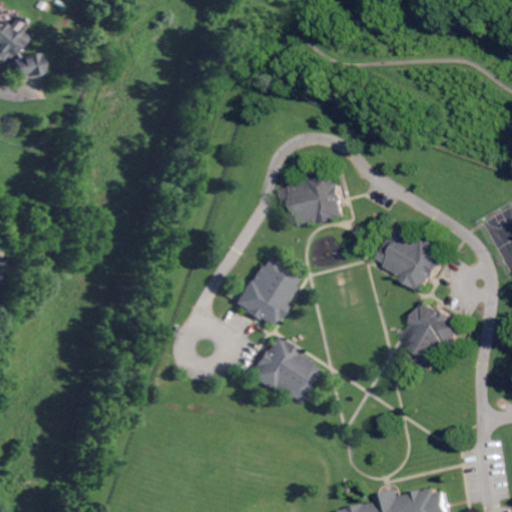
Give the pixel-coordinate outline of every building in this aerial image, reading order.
[(20,23),(14,32),(22,38),(16,46),(15,45),(12,47),(14,49),(16,52),(18,55),(32,52),(33,55),(34,54),(37,71),(36,71),(36,73),(20,76),(19,75),(11,77),(7,60),(12,59),(12,57),(11,55),(10,53),(9,52),(4,58),(1,56),(0,57),(0,11),(10,14),(9,15),(20,23)] [(341,184),(343,184),(347,199),(347,200),(345,201),(345,203),(348,217),(341,219),(341,220),(336,222),(329,223),(324,224),(323,222),(305,226),(304,224),(294,226),(285,190),(296,187),(295,185),(314,181),(313,178),(315,178),(337,173),(339,173),(339,175),(341,184)] [(409,233),(411,230),(427,240),(428,239),(429,239),(450,252),(449,255),(444,263),(445,264),(437,278),(435,277),(431,283),(426,291),(420,287),(419,288),(415,285),(409,281),(404,278),(405,276),(389,266),(390,264),(381,259),(400,227),(409,233)] [(299,277),(293,286),(295,288),(285,304),(287,306),(278,322),(277,321),(273,327),(258,318),(257,320),(243,311),(245,309),(234,303),(248,281),(250,282),(260,265),(262,267),(267,258),(299,277)] [(1,286),(0,285),(0,262),(8,265),(2,285),(1,286)] [(443,310),(444,308),(458,318),(457,320),(468,326),(454,348),(452,347),(442,364),(439,362),(434,371),(403,352),(408,343),(406,341),(416,325),(414,323),(423,308),(424,309),(428,302),(443,310)] [(281,341),(282,340),(298,351),(297,352),(313,363),(311,365),(320,371),(300,402),(292,397),(291,399),(274,388),(273,390),(251,376),(258,366),(255,365),(264,351),(266,352),(276,337),(281,341)] [(442,493),(451,491),(455,511),(342,511),(342,510),(382,501),(381,495),(403,490),(404,496),(441,488),(442,493)]
